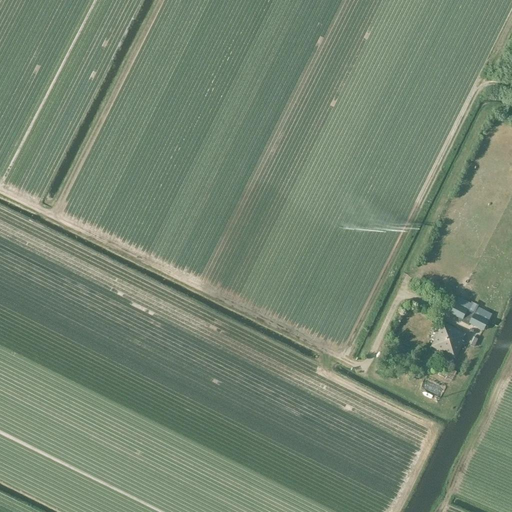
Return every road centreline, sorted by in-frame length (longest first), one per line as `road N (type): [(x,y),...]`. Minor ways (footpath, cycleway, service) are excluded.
road 1 (track): [(511,84),(479,85),(339,357),(0,191)]
road 2 (track): [(53,217),(162,0)]
road 3 (track): [(330,353),(325,364),(333,377),(435,428),(397,511)]
road 4 (track): [(511,357),(439,511)]
